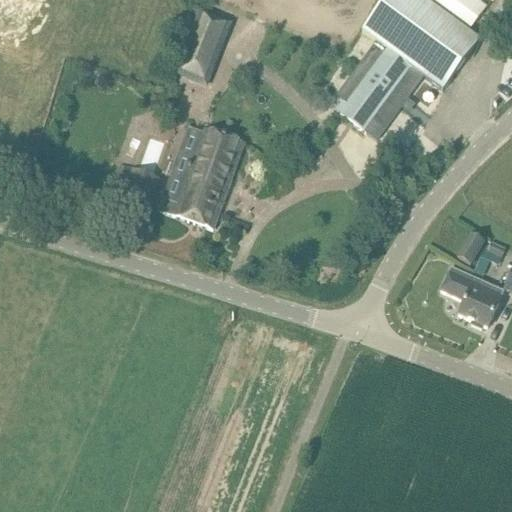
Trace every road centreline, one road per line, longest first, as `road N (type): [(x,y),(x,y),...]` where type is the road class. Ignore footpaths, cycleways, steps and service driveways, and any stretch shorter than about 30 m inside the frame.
road 1 (tertiary): [(355,333),(0,225)]
road 2 (tertiary): [(355,333),(450,185),(511,128)]
road 3 (unclassified): [(511,397),(355,333)]
